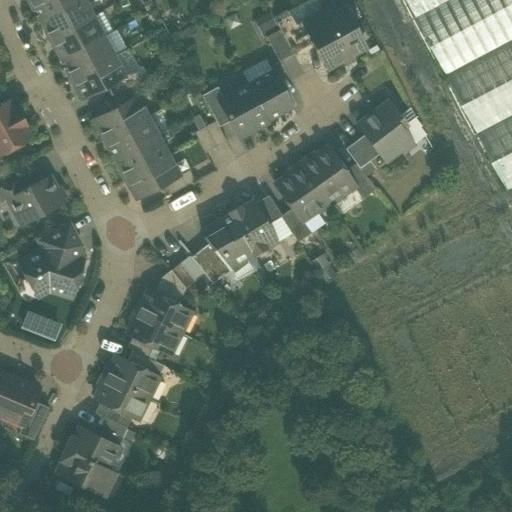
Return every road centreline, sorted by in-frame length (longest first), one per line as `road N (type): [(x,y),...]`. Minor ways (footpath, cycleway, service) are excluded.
road 1 (residential): [(116,234),(221,192),(356,89)]
road 2 (residential): [(0,18),(116,234)]
road 3 (residential): [(116,234),(118,268),(77,372)]
